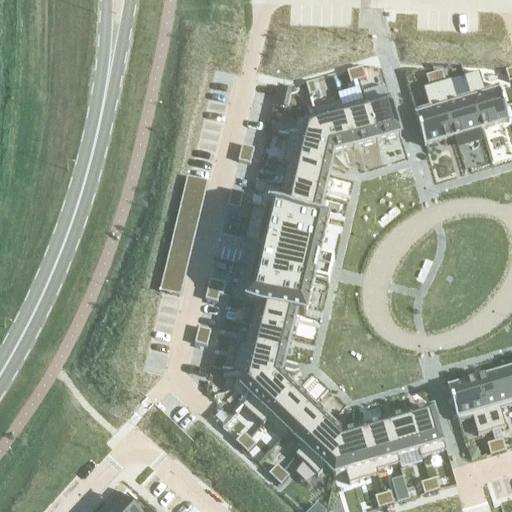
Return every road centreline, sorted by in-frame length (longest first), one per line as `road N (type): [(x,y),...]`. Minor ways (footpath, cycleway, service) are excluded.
road 1 (residential): [(206,414),(171,384),(265,0)]
road 2 (secondary): [(107,84),(64,246),(0,371)]
road 3 (residential): [(511,220),(458,207),(433,214),(393,244),(377,271),(378,314),(388,331),(423,345)]
road 4 (residential): [(64,511),(134,436),(217,511)]
road 5 (residential): [(478,511),(423,345)]
